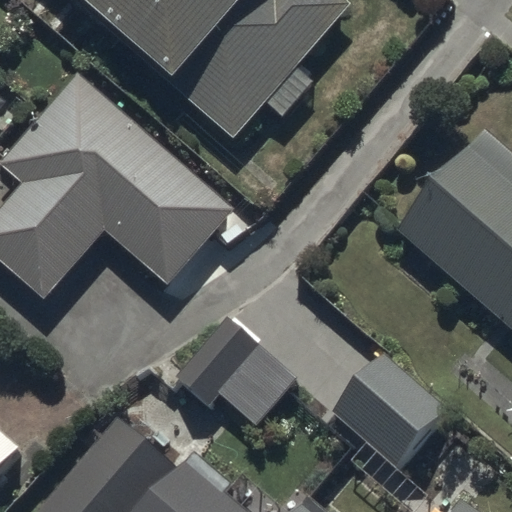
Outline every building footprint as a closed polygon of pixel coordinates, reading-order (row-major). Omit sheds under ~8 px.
[(66,0),(244,151),(272,117),(288,125),(315,89),(302,84),(358,19),(335,0),(66,0)] [(241,215),(84,84),(6,179),(23,194),(0,221),(0,264),(56,312),(114,243),(175,294),(241,215)] [(511,155),(490,137),(400,244),(511,338),(511,155)] [(305,385),(229,323),(176,387),(214,418),(222,408),(260,439),(305,385)] [(458,423),(384,361),(336,420),(410,481),(458,423)] [(0,487),(27,454),(0,431),(0,487)] [(245,511),(236,504),(241,498),(202,465),(185,485),(122,431),(52,511),(245,511)]
